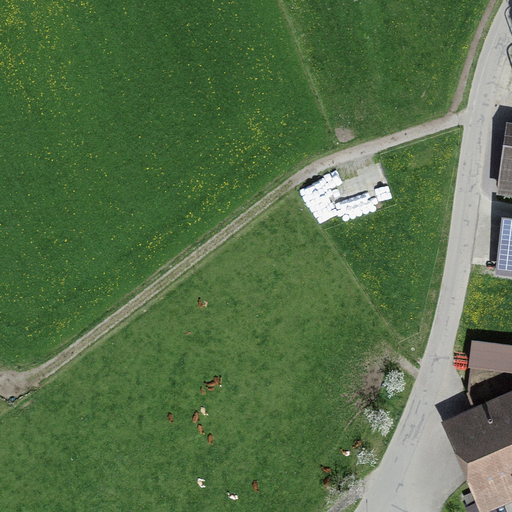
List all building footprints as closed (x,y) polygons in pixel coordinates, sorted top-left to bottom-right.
[(511,136),(510,136),(502,190),(511,191),(511,136)] [(387,178),(355,183),(358,203),(390,198),(387,178)] [(511,218),(502,218),(495,275),(511,276),(511,218)] [(511,348),(472,344),(470,367),(511,372),(511,348)] [(511,401),(446,429),(476,502),(511,486),(511,401)]
